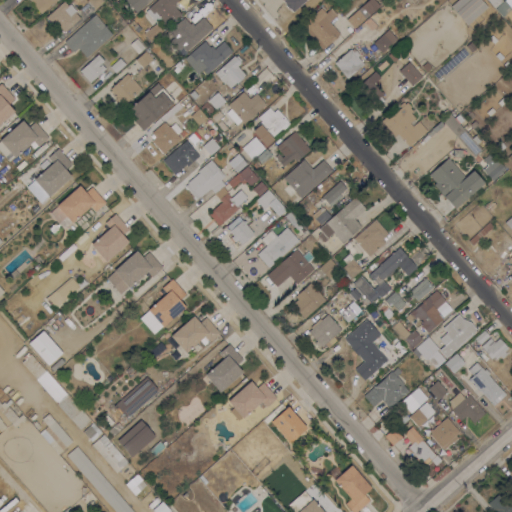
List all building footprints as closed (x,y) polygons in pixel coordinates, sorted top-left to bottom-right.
[(55,0),(41,13),(33,4),(33,3),(30,0),(55,0)] [(80,17),(66,30),(66,31),(64,32),(63,32),(63,31),(62,32),(61,30),(62,30),(56,24),(54,26),(53,24),(52,24),(50,22),(49,22),(47,20),(47,19),(45,17),(64,0),(68,5),(70,3),(76,10),(75,11),(80,17)] [(87,0),(104,0),(94,8),(87,0)] [(150,0),(136,12),(125,0),(150,0)] [(150,41),(143,33),(156,22),(145,10),(148,8),(148,7),(155,0),(177,0),(174,3),(177,5),(175,7),(181,14),(166,27),(159,20),(156,23),(163,30),(150,41)] [(363,4),(367,0),(374,0),(379,5),(370,13),(363,4)] [(467,24),(450,5),(455,0),(481,0),(487,6),(467,24)] [(502,16),(495,7),(494,8),(487,0),(502,0),(503,1),(503,0),(504,0),(511,8),(506,13),(502,16)] [(354,28),(346,19),(363,4),(370,13),(354,28)] [(329,21),(339,33),(335,37),(322,49),(300,24),(312,14),(320,7),(325,12),(331,7),(337,14),(329,21)] [(86,56),(78,47),(73,51),(64,41),(95,14),(106,26),(105,26),(112,34),(86,56)] [(176,51),(168,42),(173,37),(168,31),(184,17),(190,24),(191,22),(193,25),(203,16),(212,27),(185,51),(181,46),(177,51),(176,51)] [(138,25),(134,28),(129,23),(133,20),(138,25)] [(381,52),(373,42),(382,34),(391,43),(381,52)] [(144,47),(137,53),(129,44),(136,37),(144,47)] [(239,46),(235,41),(239,37),(243,42),(239,46)] [(204,40),(205,41),(206,41),(209,44),(208,45),(210,46),(211,45),(214,48),(223,40),(233,51),(206,74),(202,69),(197,73),(195,75),(192,71),(194,70),(192,68),(190,70),(186,66),(189,63),(191,64),(195,60),(189,53),(204,40)] [(346,78),(338,68),(334,62),(350,48),(351,49),(353,47),(359,54),(357,56),(363,63),(346,78)] [(152,59),(142,67),(135,59),(145,50),(152,59)] [(104,60),(98,65),(99,66),(101,64),(105,68),(90,82),(79,70),(98,53),(104,60)] [(235,56),(237,55),(241,59),(239,61),(241,63),(237,66),(245,74),(242,76),(243,77),(236,83),(235,82),(229,87),(225,82),(224,83),(214,72),(234,55),(235,56)] [(115,72),(109,66),(119,57),(125,63),(115,72)] [(511,66),(508,69),(503,64),(506,60),(511,66)] [(422,76),(411,85),(398,70),(408,61),(422,76)] [(377,70),(375,67),(381,62),(384,65),(377,70)] [(121,106),(115,98),(116,97),(114,95),(115,94),(114,93),(113,93),(111,91),(111,89),(110,88),(127,72),(129,74),(130,73),(132,75),(131,77),(141,88),(121,106)] [(381,92),(382,91),(384,93),(380,96),(384,101),(378,106),(374,102),(367,108),(354,93),(370,80),(381,92)] [(0,82),(1,82),(14,98),(7,103),(14,111),(0,123),(0,82)] [(171,104),(142,130),(132,118),(135,116),(132,112),(134,111),(130,107),(148,91),(147,90),(157,82),(173,101),(170,103),(171,104)] [(216,109),(207,99),(217,91),(225,100),(216,109)] [(245,125),(240,129),(225,112),(230,108),(227,104),(243,91),(249,98),(256,92),(266,104),(243,123),(245,125)] [(497,102),(502,97),(506,100),(500,105),(497,102)] [(208,116),(200,106),(206,101),(214,110),(208,116)] [(410,112),(415,118),(412,120),(415,123),(418,120),(426,130),(409,145),(398,132),(392,137),(379,122),(392,111),(393,113),(400,107),(399,105),(403,101),(405,103),(407,101),(411,106),(409,107),(412,111),(410,112)] [(284,115),(290,123),(283,129),(282,127),(272,137),(273,138),(266,145),(252,130),(257,126),(256,125),(261,120),(258,117),(269,106),(273,111),(276,108),(284,115)] [(486,112),(491,107),(495,110),(489,115),(486,112)] [(206,117),(198,124),(190,115),(198,108),(206,117)] [(438,115),(445,108),(481,149),(473,156),(438,115)] [(213,122),(209,117),(218,109),(222,114),(213,122)] [(227,127),(223,131),(216,123),(220,119),(227,127)] [(0,140),(22,120),(28,127),(35,121),(48,137),(38,145),(37,145),(34,148),(30,144),(14,157),(0,140)] [(192,126),(188,130),(182,124),(187,120),(192,126)] [(164,122),(165,121),(169,126),(175,122),(181,130),(183,128),(187,133),(182,136),(179,132),(177,134),(181,138),(163,153),(151,139),(152,138),(150,135),(152,133),(151,132),(163,121),(164,122)] [(430,136),(428,133),(441,121),(443,124),(430,136)] [(187,137),(195,130),(201,137),(193,143),(187,137)] [(310,150),(295,161),(293,158),(283,166),(274,155),(280,151),(275,145),(294,130),(310,150)] [(251,159),(241,147),(254,136),(265,147),(251,159)] [(188,151),(188,150),(193,156),(189,159),(190,160),(174,174),(162,160),(181,143),(188,151)] [(232,146),(236,151),(232,155),(228,150),(232,146)] [(33,179),(52,162),(47,157),(58,147),(71,163),(64,169),(71,176),(49,196),(34,180),(33,179)] [(271,153),(261,162),(257,157),(266,148),(271,153)] [(482,159),(490,152),(495,157),(499,162),(504,168),(492,179),(483,168),(487,164),(482,159)] [(236,172),(227,162),(237,153),(246,163),(236,172)] [(455,207),(445,196),(444,198),(439,192),(440,192),(433,184),(435,182),(428,174),(448,157),(465,176),(472,169),(483,182),(455,207)] [(224,175),(220,179),(224,184),(214,192),(210,188),(200,197),(199,196),(196,199),(185,185),(187,183),(187,182),(198,172),(197,170),(211,159),(224,175)] [(303,159),(312,168),(322,159),(332,170),(328,173),(300,197),(295,191),(290,197),(282,188),(288,183),(283,177),(303,159)] [(258,178),(249,186),(245,181),(242,184),(239,180),(232,187),(228,183),(247,166),(258,178)] [(267,188),(258,196),(251,188),(260,180),(267,188)] [(324,199),(323,200),(320,197),(322,196),(321,196),(339,180),(346,187),(339,193),(341,196),(330,206),(324,199)] [(79,184),(85,191),(91,186),(105,202),(95,211),(90,205),(71,222),(56,205),(79,184)] [(222,228),(219,224),(218,224),(208,213),(221,201),(215,194),(223,187),(227,192),(233,199),(241,192),(246,197),(237,204),(242,210),(222,228)] [(285,209),(278,215),(268,204),(263,209),(255,200),(268,189),(275,197),(280,203),(285,209)] [(354,218),(361,226),(342,242),(333,232),(326,237),(327,238),(324,241),(320,241),(317,238),(318,234),(320,231),(317,228),(354,196),(365,208),(354,218)] [(330,216),(320,224),(311,214),(322,205),(330,216)] [(301,226),(297,229),(293,224),(292,225),(284,215),(289,211),(301,226)] [(90,244),(109,227),(104,222),(114,212),(128,228),(122,234),(128,241),(105,261),(104,260),(90,244)] [(503,222),(511,231),(511,215),(503,222)] [(241,244),(237,239),(235,241),(231,236),(233,234),(229,230),(230,229),(226,225),(236,217),(239,221),(242,219),(243,220),(244,219),(246,222),(245,223),(253,233),(241,244)] [(375,218),(388,233),(382,238),(385,242),(369,256),(353,238),(375,218)] [(472,245),(468,240),(488,221),(493,226),(472,245)] [(268,267),(256,253),(266,245),(259,237),(270,228),(276,235),(286,226),(298,240),(268,267)] [(416,266),(407,275),(397,265),(393,269),(394,271),(389,276),(387,274),(382,279),(385,282),(386,282),(388,284),(387,285),(390,288),(381,297),(379,294),(370,302),(352,282),(361,275),(370,285),(372,283),(371,281),(373,280),(368,274),(398,247),(416,266)] [(295,248),(313,268),(296,283),(288,275),(276,286),(266,274),(295,248)] [(162,267),(152,276),(147,270),(120,293),(106,277),(114,271),(113,270),(136,250),(142,256),(148,251),(162,267)] [(352,257),(352,258),(361,269),(351,278),(350,277),(348,279),(340,269),(341,268),(341,267),(346,263),(342,259),(348,253),(352,257)] [(38,262),(33,257),(37,254),(42,259),(38,263),(41,265),(36,269),(33,266),(38,262)] [(329,258),(338,268),(328,278),(319,267),(329,258)] [(424,277),(433,287),(417,300),(414,296),(412,298),(408,294),(410,293),(409,291),(424,277)] [(185,293),(179,299),(185,305),(153,333),(139,317),(148,309),(147,309),(166,292),(161,287),(171,278),(185,293)] [(75,285),(67,291),(63,286),(70,280),(75,285)] [(325,299),(304,318),(291,304),(297,299),(294,295),(310,282),(325,299)] [(360,295),(357,298),(360,301),(356,304),(354,301),(354,300),(348,293),(354,287),(360,295)] [(424,299),(435,289),(445,300),(435,309),(438,312),(437,312),(442,318),(430,329),(430,330),(427,332),(421,324),(422,323),(416,316),(415,318),(414,317),(409,322),(405,317),(410,312),(424,299)] [(405,303),(397,310),(392,304),(389,306),(384,299),(394,291),(405,303)] [(348,322),(339,312),(350,303),(352,306),(351,307),(357,313),(348,322)] [(381,312),(378,308),(384,303),(387,307),(381,312)] [(340,328),(333,335),(337,339),(330,345),(327,341),(321,346),(320,345),(318,347),(314,342),(316,340),(308,331),(311,328),(309,326),(314,321),(316,323),(327,313),(340,328)] [(470,321),(477,329),(446,357),(439,349),(444,344),(437,336),(444,330),(442,327),(458,313),(462,318),(470,321)] [(199,322),(205,316),(219,332),(209,341),(208,340),(204,344),(199,340),(204,336),(203,335),(185,352),(170,335),(193,315),(199,322)] [(364,380),(361,377),(360,377),(356,373),(357,372),(354,369),(363,360),(358,354),(357,355),(349,346),(350,345),(343,338),(366,318),(380,334),(371,341),(387,359),(364,380)] [(54,328),(46,335),(42,331),(40,333),(38,330),(40,328),(49,321),(54,328)] [(409,333),(414,329),(422,339),(411,349),(402,339),(403,338),(401,335),(400,336),(392,327),(398,321),(409,333)] [(479,344),(474,338),(484,329),(489,335),(479,344)] [(438,348),(425,359),(424,358),(421,361),(413,351),(415,348),(415,347),(428,336),(438,348)] [(27,340),(31,337),(33,340),(35,338),(38,342),(32,347),(27,340)] [(490,337),(494,342),(499,337),(508,347),(504,351),(506,353),(502,357),(499,355),(496,358),(493,356),(491,358),(484,351),(485,350),(481,345),(490,337)] [(236,364),(242,371),(219,391),(204,374),(223,358),(218,352),(228,343),(242,359),(236,364)] [(452,373),(444,363),(456,352),(464,362),(452,373)] [(505,394),(493,405),(479,389),(478,391),(473,384),(469,378),(472,375),(467,369),(476,361),(481,367),(483,369),(485,368),(489,373),(488,374),(505,394)] [(405,393),(406,394),(402,397),(401,396),(388,407),(381,399),(372,406),(363,395),(385,376),(384,376),(390,370),(391,371),(396,366),(401,372),(397,375),(404,383),(403,384),(408,390),(405,393)] [(115,403),(146,376),(157,389),(126,416),(115,403)] [(266,407),(260,401),(242,417),(241,416),(237,420),(229,410),(233,407),(227,400),(250,380),(256,387),(262,382),(276,397),(266,407)] [(446,391),(437,399),(427,388),(437,380),(446,391)] [(399,401),(409,412),(425,397),(415,386),(399,401)] [(89,420),(80,429),(57,403),(66,394),(79,409),(80,408),(90,419),(89,420)] [(484,412),(473,422),(466,414),(460,420),(450,409),(468,394),(484,412)] [(21,414),(22,413),(25,417),(24,418),(14,427),(11,423),(12,422),(2,411),(1,412),(0,410),(0,404),(3,401),(8,405),(7,406),(18,417),(21,414)] [(424,402),(433,412),(417,426),(408,416),(424,402)] [(306,427),(289,442),(270,420),(287,405),(306,427)] [(47,425),(41,418),(48,412),(72,440),(62,449),(62,450),(58,454),(49,443),(49,442),(48,441),(52,438),(50,436),(46,439),(39,432),(43,428),(47,425)] [(408,418),(403,423),(398,417),(403,413),(408,418)] [(459,431),(455,434),(457,437),(443,450),(430,434),(431,433),(429,431),(429,430),(431,428),(432,429),(446,416),(459,431)] [(154,435),(131,456),(116,440),(140,419),(154,435)] [(90,424),(92,427),(93,425),(97,430),(96,431),(93,435),(96,438),(92,441),(83,431),(90,424)] [(412,425),(423,439),(422,439),(435,455),(436,454),(441,460),(435,465),(430,459),(422,466),(415,458),(416,457),(411,452),(412,452),(407,446),(411,443),(405,435),(405,431),(412,425)] [(401,436),(392,444),(384,435),(393,427),(401,436)] [(116,472),(91,444),(103,433),(128,462),(123,465),(116,472)] [(133,511),(115,511),(66,454),(76,445),(133,511)] [(351,464),(370,487),(363,493),(369,500),(355,511),(353,511),(345,503),(350,498),(334,479),(351,464)] [(145,484),(139,489),(134,483),(140,478),(145,484)] [(295,511),(288,504),(303,490),(311,499),(312,498),(323,511),(295,511)] [(511,503),(511,511),(495,511),(487,502),(501,491),(511,503)] [(166,505),(170,510),(169,511),(167,511),(154,511),(152,509),(160,502),(162,500),(166,505)]
